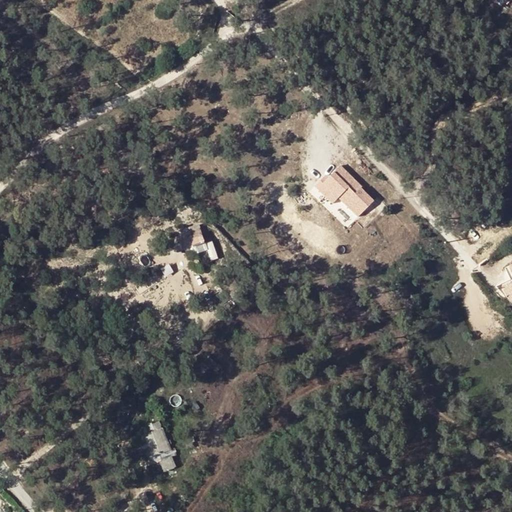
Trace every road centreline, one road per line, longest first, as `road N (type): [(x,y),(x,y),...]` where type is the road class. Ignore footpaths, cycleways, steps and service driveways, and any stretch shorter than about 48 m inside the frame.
road 1 (track): [(511,452),(454,424),(391,368),(302,385),(267,436),(225,447),(187,511)]
road 2 (residential): [(299,0),(198,53),(173,84),(86,119),(0,188)]
road 3 (unknown): [(483,268),(242,33)]
